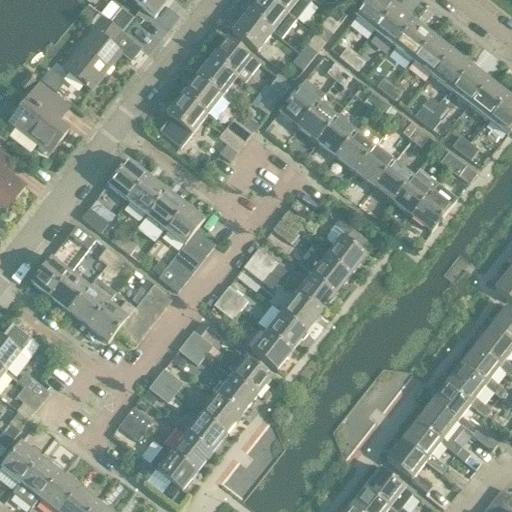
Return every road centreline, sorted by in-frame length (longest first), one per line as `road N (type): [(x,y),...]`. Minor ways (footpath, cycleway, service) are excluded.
road 1 (residential): [(126,387),(260,232)]
road 2 (residential): [(0,271),(116,124)]
road 3 (residential): [(116,124),(217,0)]
road 4 (residential): [(215,199),(116,124)]
